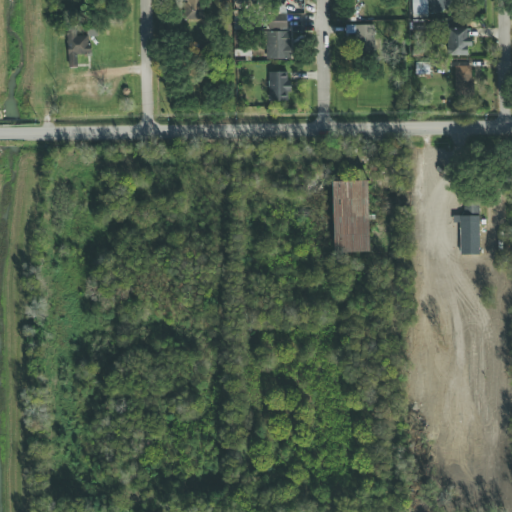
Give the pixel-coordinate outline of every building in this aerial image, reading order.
[(411,0),(412,17),(427,16),(427,0),(411,0)] [(287,30),(287,14),(270,14),(270,30),(287,30)] [(346,25),(346,34),(358,35),(357,53),(374,54),(374,26),(346,25)] [(77,67),(76,56),(90,55),(89,36),(76,36),(75,29),(66,30),(68,68),(77,67)] [(471,29),(448,29),(447,52),(470,53),(471,29)] [(290,32),(268,32),(269,60),(291,59),(290,32)] [(234,63),(248,62),(248,34),(234,34),(234,63)] [(429,63),(415,63),(415,75),(429,74),(429,63)] [(289,72),(268,73),(269,102),(290,101),(289,72)] [(454,96),(473,97),(474,75),(455,74),(454,96)] [(368,181),(332,182),(334,254),(370,253),(368,181)] [(478,256),(479,206),(462,206),(462,222),(460,222),(459,255),(478,256)]
